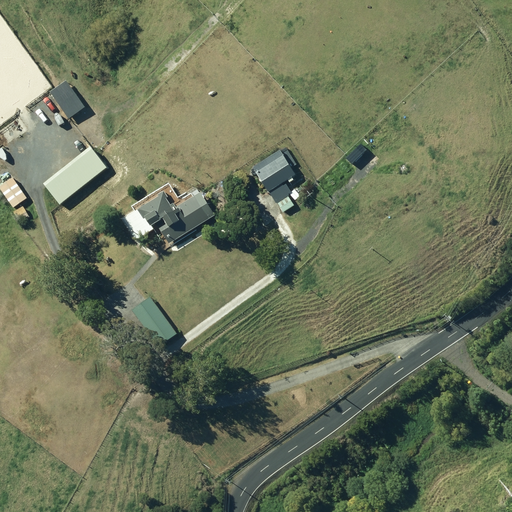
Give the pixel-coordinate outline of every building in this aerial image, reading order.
[(54,111),(43,98),(19,117),(30,130),(54,111)] [(19,125),(20,124),(14,115),(7,120),(4,116),(0,119),(0,143),(5,139),(8,144),(24,131),(19,125)] [(373,145),(387,131),(380,124),(365,138),(373,145)] [(12,152),(7,145),(0,149),(0,159),(1,160),(12,152)] [(369,156),(359,146),(353,151),(362,162),(369,156)] [(48,186),(62,205),(109,168),(95,150),(48,186)] [(282,151),(266,161),(269,166),(259,172),(279,203),(291,196),(283,184),(290,180),(291,183),(295,180),(294,177),(298,175),(282,151)] [(1,188),(15,208),(28,198),(15,178),(1,188)] [(291,194),(297,200),(301,196),(295,190),(291,194)] [(160,224),(171,243),(211,219),(198,197),(179,208),(177,204),(174,205),(170,198),(171,197),(168,192),(161,196),(163,197),(142,210),(147,219),(150,218),(156,227),(160,224)] [(15,212),(21,222),(30,216),(25,207),(15,212)] [(139,317),(161,347),(177,335),(155,305),(139,317)]
